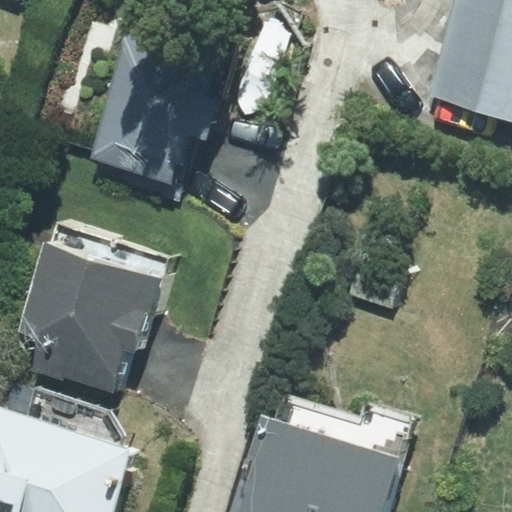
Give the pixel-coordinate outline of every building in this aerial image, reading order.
[(511,129),(511,0),(461,0),(429,103),(511,129)] [(233,71),(141,42),(101,166),(193,196),(233,71)] [(131,409),(180,264),(60,224),(12,369),(131,409)] [(388,511),(413,437),(274,393),(236,511),(388,511)] [(0,511),(122,511),(141,458),(0,408),(0,511)]
